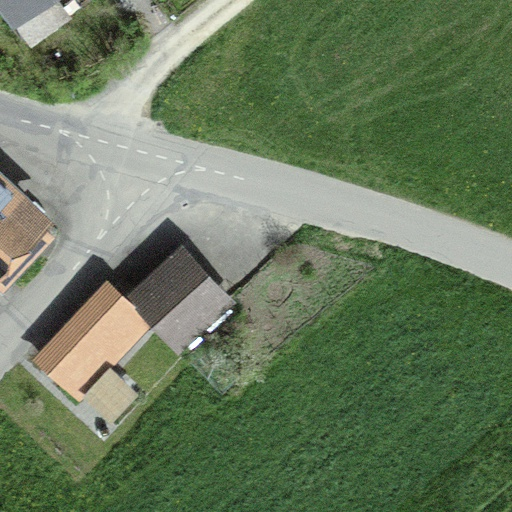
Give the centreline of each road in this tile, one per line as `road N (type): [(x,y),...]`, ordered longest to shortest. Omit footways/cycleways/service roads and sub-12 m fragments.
road 1 (unclassified): [(511,268),(333,206),(113,147)]
road 2 (residential): [(0,340),(88,248),(113,147)]
road 3 (residential): [(113,147),(157,54),(228,0)]
